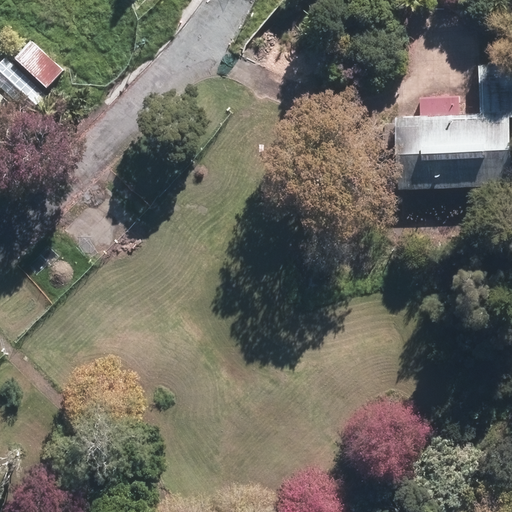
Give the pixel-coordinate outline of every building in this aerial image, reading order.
[(0,16),(0,44),(7,47),(17,25),(0,16)] [(38,33),(18,53),(44,79),(64,59),(38,33)] [(57,102),(9,53),(0,62),(0,84),(26,111),(37,122),(57,102)] [(511,60),(489,60),(487,110),(511,110),(511,60)] [(401,97),(403,62),(380,61),(378,96),(401,97)] [(0,136),(26,111),(0,84),(0,136)] [(511,110),(487,110),(404,107),(402,178),(414,178),(489,181),(511,181),(511,110)] [(489,181),(414,178),(413,212),(488,214),(489,181)]
